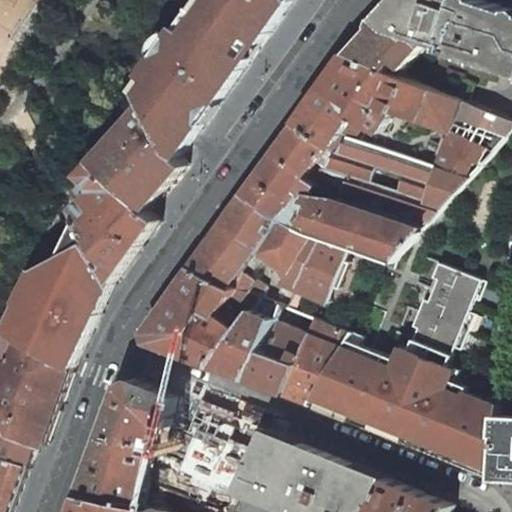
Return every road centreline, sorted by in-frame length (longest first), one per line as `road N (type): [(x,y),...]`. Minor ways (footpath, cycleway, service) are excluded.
road 1 (secondary): [(113,349),(360,0)]
road 2 (residential): [(501,511),(465,487),(113,349)]
road 3 (secondary): [(51,511),(113,349)]
